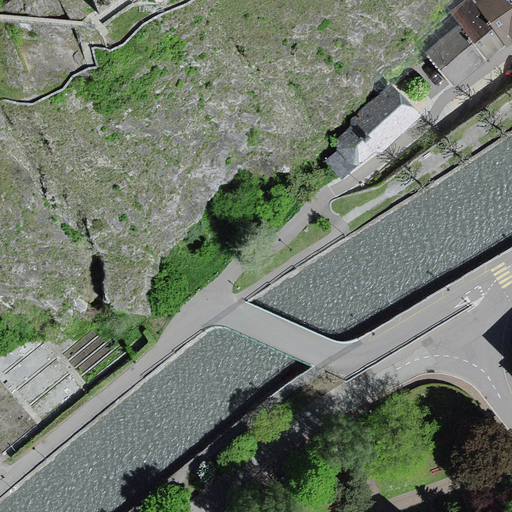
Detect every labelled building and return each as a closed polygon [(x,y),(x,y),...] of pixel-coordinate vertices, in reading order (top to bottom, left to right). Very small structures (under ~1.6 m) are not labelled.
[(93,0),(100,15),(120,0),(154,0),(161,7),(166,0),(93,0)] [(495,52),(506,44),(475,2),(473,0),(464,0),(451,10),(462,25),(487,58),(495,52)] [(511,0),(477,0),(475,2),(506,44),(508,46),(511,43),(511,0)] [(454,83),(487,58),(462,25),(429,50),(454,83)] [(419,116),(393,85),(352,120),(357,125),(337,142),(342,148),(328,160),(332,164),(343,177),(379,146),(381,149),(419,116)]
